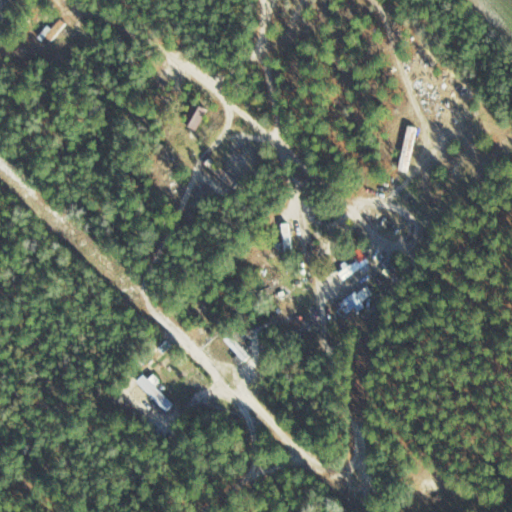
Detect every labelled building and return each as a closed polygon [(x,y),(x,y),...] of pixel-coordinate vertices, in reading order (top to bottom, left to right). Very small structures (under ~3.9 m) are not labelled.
[(67,23),(60,19),(53,28),(48,25),(39,37),(49,46),(67,23)] [(209,109),(193,102),(184,123),(199,130),(209,109)] [(292,258),(292,223),(283,223),(283,258),(292,258)] [(367,306),(356,292),(336,306),(346,321),(367,306)] [(226,339),(244,360),(250,354),(231,334),(226,339)] [(174,404),(145,375),(138,382),(166,411),(174,404)]
